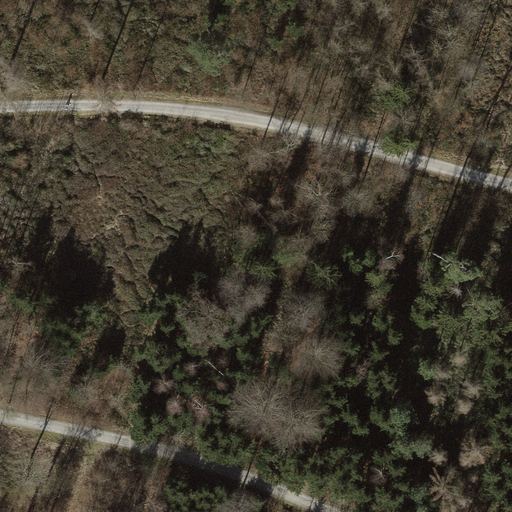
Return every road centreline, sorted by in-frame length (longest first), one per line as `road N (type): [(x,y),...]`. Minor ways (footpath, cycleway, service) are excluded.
road 1 (track): [(511,184),(208,108),(0,103)]
road 2 (track): [(0,417),(199,461),(334,511)]
